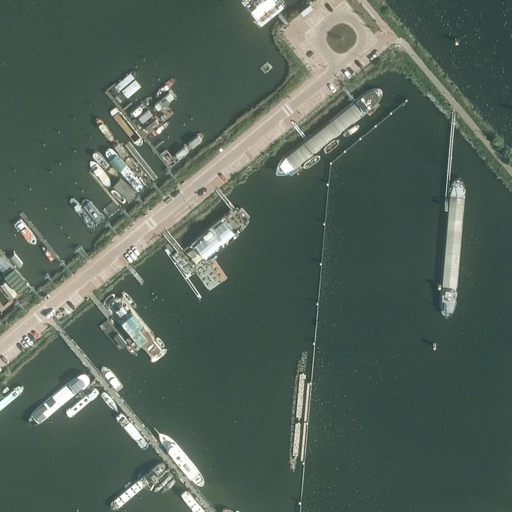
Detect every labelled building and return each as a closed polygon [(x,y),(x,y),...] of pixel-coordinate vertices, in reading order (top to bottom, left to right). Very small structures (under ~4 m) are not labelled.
[(252,0),(254,2),(260,8),(270,0),(252,0)] [(310,4),(300,12),(303,16),(313,8),(310,4)] [(76,124),(61,137),(125,214),(141,201),(128,186),(115,170),(102,155),(89,140),(76,124)] [(173,255),(188,275),(220,250),(237,237),(244,229),(250,220),(247,217),(249,215),(243,207),(240,209),(238,207),(234,209),(229,211),(219,217),(204,229),(173,255)] [(90,376),(85,371),(38,411),(36,418),(44,417),(90,376)] [(0,411),(27,388),(22,383),(0,401),(0,411)] [(103,390),(97,385),(51,425),(49,432),(57,432),(103,390)] [(112,399),(104,405),(144,455),(150,455),(151,448),(112,399)] [(177,452),(177,459),(217,509),(224,502),(184,453),(177,452)] [(165,467),(160,462),(111,499),(109,506),(117,506),(165,467)] [(206,511),(183,483),(175,489),(193,511),(206,511)]
